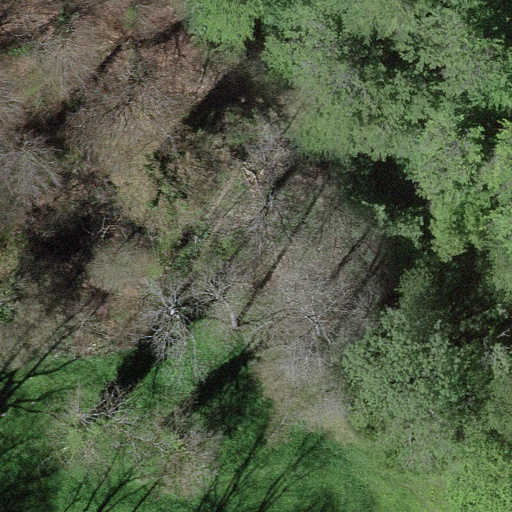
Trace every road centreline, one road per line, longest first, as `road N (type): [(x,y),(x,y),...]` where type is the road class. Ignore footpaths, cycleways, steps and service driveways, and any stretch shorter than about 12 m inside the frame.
road 1 (track): [(104,121),(292,122),(373,149),(511,296)]
road 2 (track): [(283,511),(0,480)]
